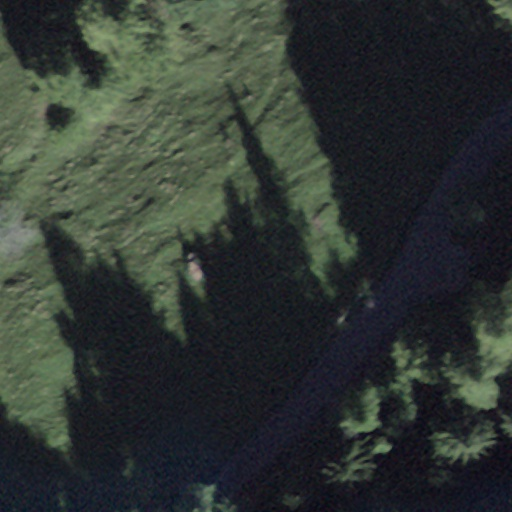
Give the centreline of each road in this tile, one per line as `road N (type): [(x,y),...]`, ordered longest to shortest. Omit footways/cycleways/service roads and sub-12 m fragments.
road 1 (unclassified): [(184,511),(354,353),(465,155),(511,113)]
road 2 (track): [(354,353),(511,234)]
